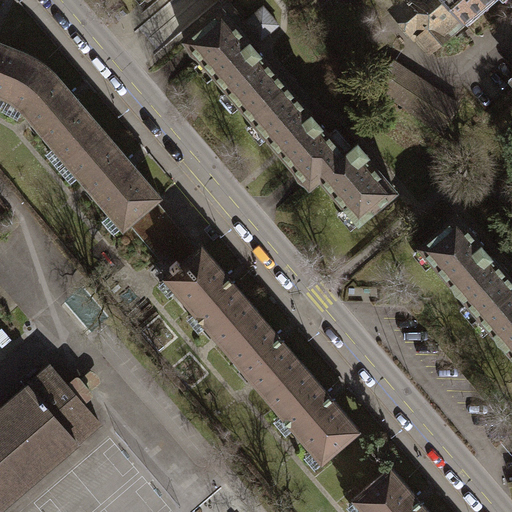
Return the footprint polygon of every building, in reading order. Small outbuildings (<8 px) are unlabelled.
[(445,34),(462,19),(445,0),(401,0),(394,7),(429,48),(445,34)] [(445,0),(462,19),(484,0),(445,0)] [(280,24),(263,4),(244,20),(261,40),(280,24)] [(185,41),(251,118),(287,87),(222,10),(185,41)] [(26,83),(41,62),(29,53),(0,42),(0,95),(11,100),(20,81),(26,83)] [(377,87),(440,128),(457,102),(393,61),(377,87)] [(65,160),(101,129),(41,62),(26,83),(20,81),(11,100),(65,160)] [(309,185),(319,176),(344,154),(287,87),(251,118),(309,185)] [(161,197),(101,129),(65,160),(125,229),(130,224),(153,205),(161,197)] [(319,176),(362,225),(398,194),(366,157),(369,155),(358,142),(344,154),(319,176)] [(130,224),(147,242),(169,223),(153,205),(130,224)] [(420,245),(479,315),(511,287),(511,279),(457,214),(420,245)] [(187,243),(169,223),(147,242),(164,262),(187,243)] [(165,277),(221,342),(257,310),(202,246),(195,252),(187,243),(164,262),(172,272),(165,277)] [(511,287),(479,315),(511,352),(511,287)] [(221,342),(267,396),(303,364),(257,310),(221,342)] [(0,404),(0,504),(97,421),(80,402),(88,394),(86,391),(94,384),(84,374),(77,380),(74,376),(64,384),(47,364),(0,404)] [(267,396),(323,461),(359,429),(303,364),(267,396)] [(353,499),(364,511),(429,511),(390,467),(353,499)] [(245,511),(223,486),(191,511),(245,511)]
